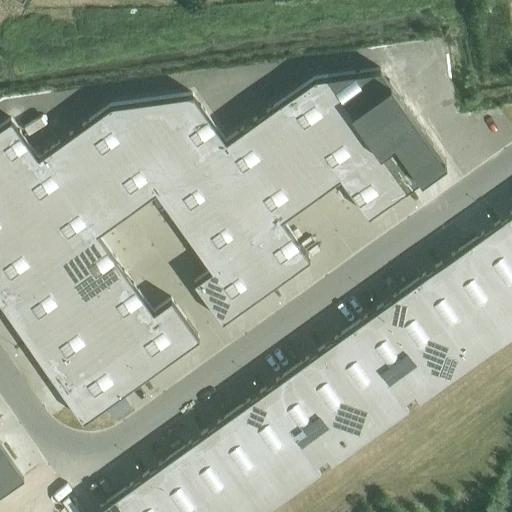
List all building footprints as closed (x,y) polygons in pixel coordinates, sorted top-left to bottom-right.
[(11,117),(0,124),(0,299),(2,303),(28,340),(56,379),(83,419),(199,336),(171,296),(153,309),(125,270),(98,231),(127,210),(156,189),(184,229),(212,267),(194,280),(222,319),(271,284),(310,256),(282,217),(340,175),(368,214),(407,187),(327,74),(315,75),(255,118),(226,139),(192,92),(111,103),(38,156),(11,117)] [(511,209),(497,221),(511,242),(511,209)] [(467,241),(511,303),(511,242),(497,221),(496,221),(476,236),(467,241)] [(438,263),(496,342),(511,330),(511,303),(467,241),(438,263)] [(409,283),(467,363),(496,342),(438,263),(409,283)] [(380,304),(437,385),(467,363),(409,283),(380,304)] [(350,325),(407,406),(437,385),(380,304),(350,325)] [(321,346),(378,427),(407,406),(350,325),(321,346)] [(292,367),(349,447),(378,427),(321,346),(292,367)] [(263,388),(320,468),(349,447),(292,367),(263,388)] [(233,409),(290,489),(320,468),(263,388),(233,409)] [(204,430),(261,510),(290,489),(233,409),(204,430)] [(175,451),(218,511),(258,511),(261,510),(204,430),(175,451)] [(145,472),(173,511),(218,511),(175,451),(145,472)] [(116,493),(129,511),(173,511),(145,472),(116,493)] [(129,511),(116,493),(90,511),(129,511)]
